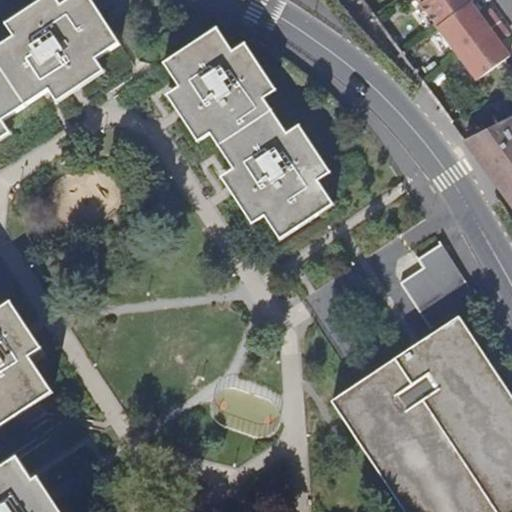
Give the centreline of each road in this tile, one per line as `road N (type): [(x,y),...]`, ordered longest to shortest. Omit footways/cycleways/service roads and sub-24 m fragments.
road 1 (tertiary): [(462,218),(400,121),(338,63),(232,0)]
road 2 (residential): [(462,218),(305,312)]
